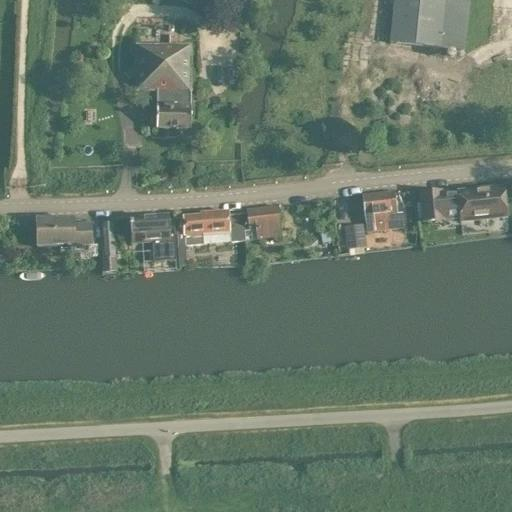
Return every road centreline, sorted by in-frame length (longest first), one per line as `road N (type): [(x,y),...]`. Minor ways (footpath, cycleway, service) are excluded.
road 1 (unclassified): [(0,427),(511,400)]
road 2 (tertiary): [(17,202),(192,195),(511,164)]
road 3 (track): [(380,0),(370,40),(339,97),(340,181)]
